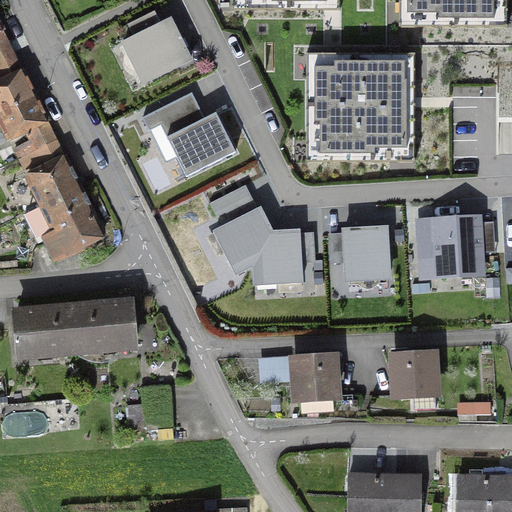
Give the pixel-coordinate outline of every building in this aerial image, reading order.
[(347,0),(234,0),(234,15),(347,16),(347,0)] [(511,0),(402,0),(402,17),(511,18),(511,0)] [(172,21),(126,42),(145,83),(191,62),(172,21)] [(0,58),(11,53),(0,30),(0,58)] [(422,47),(314,46),(313,162),(420,163),(422,47)] [(0,111),(32,96),(11,53),(0,58),(0,80),(3,86),(0,87),(0,111)] [(55,140),(32,96),(0,111),(0,126),(16,158),(55,140)] [(216,112),(167,136),(186,177),(236,153),(216,112)] [(79,190),(55,140),(16,158),(41,209),(79,190)] [(103,237),(79,190),(41,209),(23,218),(38,246),(45,242),(54,261),(103,237)] [(304,289),(301,235),(277,236),(264,213),(219,239),(239,275),(253,267),(254,291),(304,289)] [(482,214),(415,218),(419,281),(486,276),(482,214)] [(348,281),(398,280),(396,225),(347,226),(348,281)] [(128,306),(72,312),(75,351),(131,346),(128,306)] [(19,356),(75,351),(72,312),(15,317),(19,356)] [(427,357),(393,360),(397,398),(431,395),(427,357)] [(330,359),(292,362),(294,402),(333,400),(330,359)] [(144,405),(128,406),(130,432),(174,430),(172,387),(143,389),(144,405)] [(511,511),(511,482),(456,483),(455,511),(511,511)] [(418,511),(418,483),(347,483),(347,511),(418,511)]
